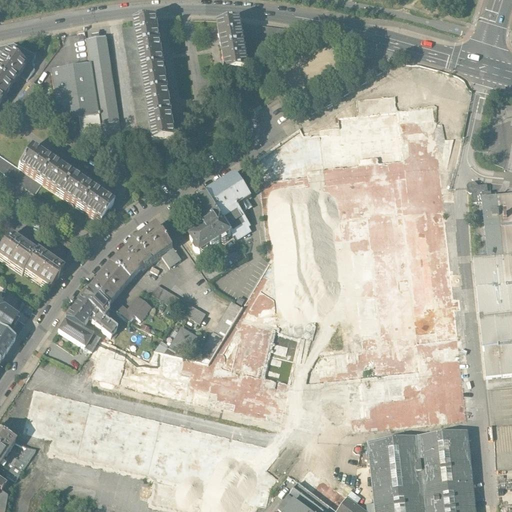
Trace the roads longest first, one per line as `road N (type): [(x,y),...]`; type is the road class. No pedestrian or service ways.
road 1 (unclassified): [(487,65),(346,27),(184,7),(0,35)]
road 2 (residential): [(0,397),(105,251),(274,135)]
